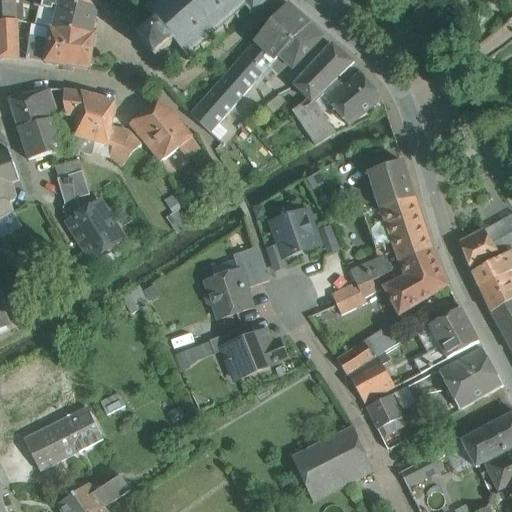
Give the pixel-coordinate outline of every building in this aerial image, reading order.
[(0,0),(0,22),(18,21),(23,23),(23,8),(16,9),(15,0),(0,0)] [(36,0),(35,7),(42,9),(44,0),(36,0)] [(60,2),(52,0),(44,0),(42,9),(57,12),(53,30),(93,35),(99,11),(60,2)] [(101,0),(52,0),(60,2),(99,11),(101,0)] [(155,0),(146,8),(143,8),(143,11),(146,11),(158,24),(139,41),(156,59),(174,43),(177,47),(178,47),(187,57),(187,61),(190,61),(190,58),(201,48),(204,51),(205,49),(203,46),(213,37),(215,40),(217,39),(214,36),(224,27),(227,30),(229,29),(226,26),(236,17),(238,20),(240,19),(237,16),(246,8),(253,16),(271,0),(155,0)] [(289,5),(255,43),(255,44),(275,62),(279,57),(311,26),(289,5)] [(18,21),(0,22),(0,59),(19,59),(18,21)] [(311,26),(279,57),(288,65),(292,70),(293,70),(324,38),(311,26)] [(53,30),(50,30),(49,41),(30,38),(27,60),(46,63),(45,64),(91,70),(96,36),(96,35),(93,35),(53,30)] [(275,62),(255,44),(243,57),(261,75),(265,71),(259,65),(262,62),(269,68),(275,62)] [(333,45),(294,87),(308,100),(312,104),(314,102),(355,64),(333,45)] [(261,75),(243,57),(226,77),(246,94),(262,75),(261,75)] [(288,65),(279,57),(275,62),(269,68),(277,76),(278,75),(288,65)] [(288,65),(278,75),(280,79),(292,70),(288,65)] [(389,94),(367,70),(362,75),(383,99),(389,94)] [(361,75),(344,89),(338,82),(323,96),(332,106),(349,127),(383,100),(383,99),(362,75),(361,75)] [(246,94),(226,77),(214,90),(233,108),(246,94)] [(214,90),(191,117),(210,134),(228,114),(233,108),(214,90)] [(49,91),(10,101),(19,129),(57,119),(49,91)] [(64,91),(49,91),(57,119),(59,118),(67,116),(65,107),(64,91)] [(116,103),(81,93),(65,91),(64,91),(65,107),(67,116),(73,152),(74,151),(92,156),(95,144),(109,147),(110,147),(112,128),(116,104),(116,103)] [(332,106),(323,96),(315,103),(323,114),(332,106)] [(312,104),(308,100),(304,104),(293,112),(316,146),(336,134),(323,114),(315,103),(314,102),(312,104)] [(193,138),(173,115),(158,103),(158,104),(130,126),(161,164),(179,149),(193,138)] [(228,114),(210,134),(224,147),(242,127),(228,114)] [(57,119),(19,129),(29,162),(64,152),(63,141),(57,119)] [(142,147),(129,133),(112,128),(110,147),(114,148),(110,158),(123,168),(133,154),(142,147)] [(193,138),(179,149),(187,159),(200,149),(193,138)] [(396,159),(394,148),(368,153),(370,164),(381,161),(381,162),(396,159)] [(0,220),(14,213),(11,204),(15,202),(17,197),(13,184),(20,181),(9,150),(0,153),(0,220)] [(79,161),(56,168),(59,180),(83,172),(79,161)] [(404,164),(369,175),(377,200),(367,197),(367,195),(353,190),(349,201),(361,205),(377,211),(380,211),(415,200),(404,164)] [(59,180),(58,180),(65,204),(78,200),(90,196),(83,172),(59,180)] [(101,203),(82,215),(78,200),(65,204),(65,205),(63,212),(70,223),(69,223),(92,260),(124,240),(101,205),(101,203)] [(44,205),(31,202),(28,205),(44,231),(55,224),(48,209),(44,205)] [(416,202),(381,212),(401,268),(433,253),(416,202)] [(377,211),(361,205),(365,218),(381,212),(380,211),(377,211)] [(177,210),(166,216),(176,232),(186,226),(177,210)] [(310,211),(283,221),(279,219),(273,221),(271,226),(273,232),(277,234),(286,260),(302,255),(301,253),(322,245),(310,211)] [(401,268),(381,212),(365,218),(377,252),(383,249),(386,257),(351,272),(359,288),(379,279),(401,268)] [(511,234),(511,215),(484,231),(493,245),(511,234)] [(330,228),(320,231),(328,255),(338,251),(330,228)] [(511,234),(493,245),(484,231),(460,244),(473,275),(511,254),(511,253),(511,234)] [(257,248),(234,256),(239,271),(240,271),(247,290),(269,282),(257,248)] [(401,268),(379,279),(385,289),(400,317),(449,287),(437,263),(433,253),(401,268)] [(511,256),(511,254),(473,275),(480,290),(511,274),(511,272),(511,256)] [(239,271),(206,283),(210,294),(207,299),(209,305),(214,307),(219,321),(253,309),(247,290),(240,271),(239,271)] [(511,276),(511,274),(480,290),(492,315),(511,302),(511,276)] [(130,294),(140,310),(170,290),(160,275),(130,294)] [(379,279),(359,288),(364,300),(365,299),(385,289),(379,279)] [(354,290),(353,286),(333,295),(342,317),(368,304),(365,299),(364,300),(359,288),(354,290)] [(130,294),(122,299),(133,315),(140,310),(130,294)] [(511,302),(492,315),(511,352),(511,302)] [(342,319),(335,306),(317,315),(323,328),(342,319)] [(0,329),(9,326),(0,307),(0,329)] [(441,349),(415,363),(422,375),(480,344),(461,309),(429,327),(441,349)] [(392,327),(338,361),(348,377),(349,376),(379,358),(386,354),(402,343),(392,327)] [(244,329),(210,342),(215,356),(224,352),(224,350),(248,340),(244,329)] [(248,340),(224,350),(224,352),(236,381),(279,364),(278,362),(286,359),(280,342),(272,346),(266,333),(248,340)] [(199,361),(215,356),(210,342),(175,357),(182,374),(199,361)] [(483,349),(440,374),(460,411),(501,389),(504,388),(483,349)] [(386,354),(379,358),(383,366),(391,362),(386,354)] [(379,358),(349,376),(365,405),(396,389),(383,366),(379,358)] [(393,396),(367,409),(378,431),(401,420),(404,419),(393,396)] [(88,409),(60,423),(76,455),(104,441),(88,409)] [(511,416),(463,442),(477,469),(511,450),(511,416)] [(401,420),(378,431),(388,451),(390,451),(412,440),(401,420)] [(60,423),(25,441),(41,473),(76,455),(60,423)] [(353,429),(293,459),(314,503),(374,473),(353,429)] [(412,440),(390,451),(401,474),(433,457),(434,457),(423,434),(412,440)] [(511,453),(487,467),(491,475),(499,492),(511,485),(511,453)] [(433,457),(401,474),(407,487),(440,470),(433,457)] [(487,467),(480,471),(484,479),(491,475),(487,467)] [(90,485),(58,507),(60,511),(107,511),(105,509),(131,492),(122,477),(96,494),(90,485)]
